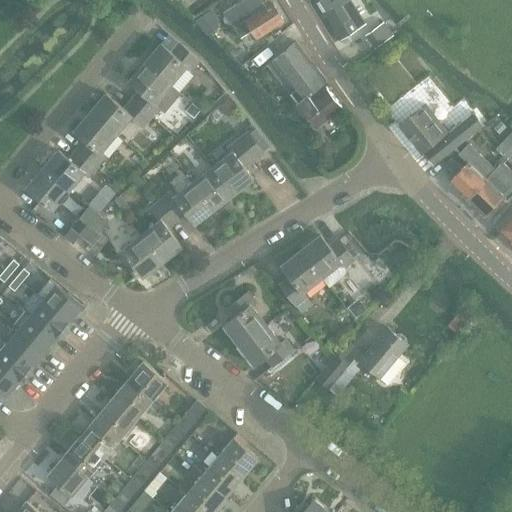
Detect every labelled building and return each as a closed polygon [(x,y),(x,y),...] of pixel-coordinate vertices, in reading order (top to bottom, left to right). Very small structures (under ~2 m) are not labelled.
[(256,40),(258,39),(284,22),(273,4),(267,8),(261,0),(244,0),(223,14),(240,40),(255,40),(255,39),(256,40)] [(366,25),(350,0),(317,0),(342,40),(366,25)] [(193,21),(209,36),(218,28),(217,18),(212,9),(193,21)] [(383,22),(365,36),(374,48),(392,34),(383,22)] [(145,62),(171,85),(187,66),(190,69),(199,60),(178,42),(171,51),(161,42),(145,62)] [(289,96),(291,94),(317,128),(344,106),(329,88),(314,99),(311,95),(327,81),(323,74),(297,42),(274,61),(267,66),(289,96)] [(139,89),(131,98),(151,116),(158,108),(164,113),(180,94),(171,85),(145,62),(129,80),(139,89)] [(90,112),(116,134),(131,117),(142,126),(151,116),(131,98),(123,108),(106,93),(90,112)] [(218,107),(225,116),(237,107),(229,98),(218,107)] [(191,104),(185,111),(193,118),(199,111),(191,104)] [(434,166),(485,124),(475,111),(448,133),(425,105),(400,125),(434,166)] [(83,140),(76,148),(96,166),(105,155),(101,152),(116,134),(90,112),(74,131),(83,140)] [(239,140),(255,161),(265,153),(249,132),(239,140)] [(232,153),(212,168),(233,195),(254,178),(246,167),(255,161),(239,140),(228,148),(232,153)] [(450,181),(467,198),(486,179),(502,163),(501,161),(494,167),(468,143),(457,154),(467,164),(450,181)] [(43,167),(69,190),(84,173),(87,176),(96,166),(76,148),(68,157),(59,149),(43,167)] [(486,179),(467,198),(485,216),(504,196),(507,199),(511,193),(511,155),(508,161),(511,164),(511,171),(502,163),(486,179)] [(52,210),(69,190),(43,167),(26,187),(52,210)] [(194,181),(214,208),(233,195),(212,168),(194,181)] [(162,200),(177,221),(186,214),(194,224),(214,208),(194,181),(175,196),(173,192),(162,200)] [(160,221),(142,235),(162,261),(182,246),(168,228),(177,221),(162,200),(151,208),(160,221)] [(72,226),(81,234),(98,215),(89,207),(72,226)] [(511,213),(498,228),(511,242),(511,213)] [(98,215),(81,234),(91,243),(107,223),(98,215)] [(142,276),(162,261),(142,235),(122,250),(142,276)] [(301,250),(322,277),(329,288),(343,276),(346,271),(344,267),(354,259),(339,239),(329,247),(320,235),(301,250)] [(279,284),(295,305),(301,313),(312,305),(307,298),(302,292),(322,277),(301,250),(280,266),(289,277),(279,284)] [(11,273),(18,264),(13,260),(5,268),(11,273)] [(11,273),(5,268),(0,274),(0,279),(4,282),(11,273)] [(23,268),(16,277),(21,282),(29,273),(23,268)] [(16,277),(8,286),(14,291),(21,282),(16,277)] [(42,299),(68,321),(81,306),(55,284),(42,299)] [(223,326),(238,346),(266,325),(251,306),(255,302),(247,292),(226,308),(234,318),(223,326)] [(56,336),(68,321),(42,299),(30,313),(26,309),(25,310),(56,336)] [(355,303),(348,308),(356,318),(366,310),(360,303),(355,303)] [(56,336),(25,310),(13,325),(44,351),(56,336)] [(44,351),(13,325),(12,326),(17,329),(5,344),(31,366),(44,351)] [(266,325),(238,346),(253,365),(265,358),(271,366),(292,350),(284,340),(280,343),(266,325)] [(378,378),(384,371),(392,378),(405,363),(397,356),(407,345),(388,328),(359,361),(378,378)] [(334,355),(316,379),(328,389),(348,365),(347,365),(359,350),(349,342),(337,357),(334,355)] [(0,349),(0,364),(19,380),(31,366),(5,344),(0,349)] [(126,381),(151,402),(167,383),(142,363),(126,381)] [(0,390),(6,396),(19,380),(0,364),(0,390)] [(111,400),(135,421),(151,402),(126,381),(111,400)] [(95,418),(120,439),(135,421),(111,400),(95,418)] [(190,408),(183,416),(192,424),(199,415),(205,408),(196,400),(190,408)] [(183,416),(177,424),(186,431),(192,424),(183,416)] [(79,437),(104,458),(120,439),(95,418),(79,437)] [(177,424),(170,432),(179,439),(186,431),(177,424)] [(170,432),(161,442),(170,450),(179,439),(170,432)] [(64,456),(89,477),(104,458),(79,437),(64,456)] [(218,457),(243,477),(258,459),(234,438),(218,457)] [(161,442),(152,454),(161,461),(170,450),(161,442)] [(152,454),(145,461),(154,469),(161,461),(152,454)] [(47,475),(69,493),(72,496),(89,477),(64,456),(47,475)] [(202,476),(227,496),(243,477),(218,457),(202,476)] [(145,461),(139,469),(148,476),(154,469),(145,461)] [(139,469),(130,480),(139,487),(148,476),(139,469)] [(187,495),(207,511),(213,511),(227,496),(202,476),(187,495)] [(130,480),(121,491),(130,498),(139,487),(130,480)] [(121,491),(114,498),(123,506),(130,498),(121,491)] [(144,491),(128,510),(131,511),(141,511),(153,499),(151,497),(144,491)] [(172,511),(207,511),(187,495),(172,511)] [(117,511),(123,506),(114,498),(108,506),(114,511),(117,511)] [(303,511),(327,511),(314,500),(303,511)] [(17,511),(38,511),(26,501),(17,511)]
